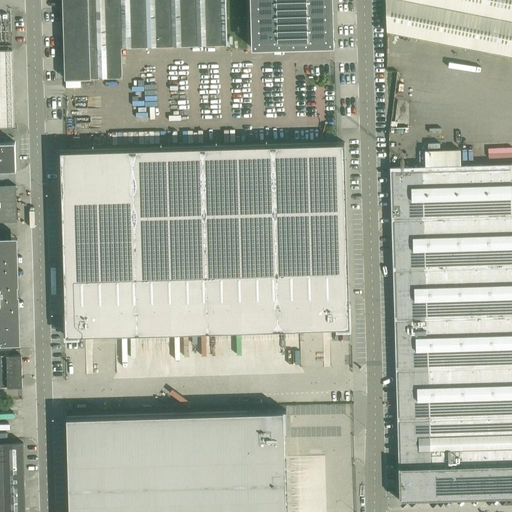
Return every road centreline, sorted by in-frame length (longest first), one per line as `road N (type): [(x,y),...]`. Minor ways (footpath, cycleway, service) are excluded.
road 1 (unclassified): [(51,511),(34,0)]
road 2 (unclassified): [(374,511),(360,0)]
road 3 (unknown): [(47,394),(371,384)]
